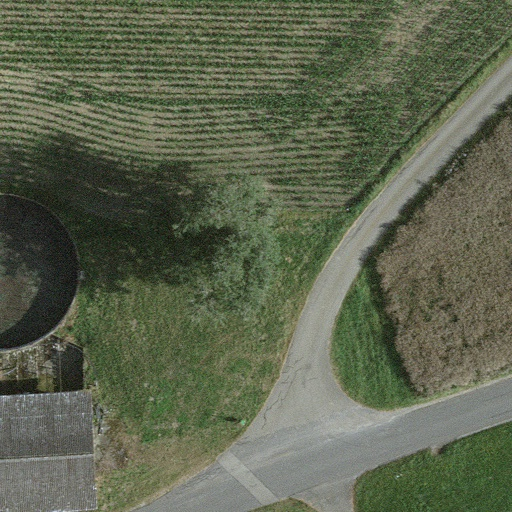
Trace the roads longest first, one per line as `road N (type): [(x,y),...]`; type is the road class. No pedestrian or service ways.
road 1 (track): [(511,86),(351,250),(327,291),(306,362),(323,463)]
road 2 (unclassified): [(185,511),(511,397)]
